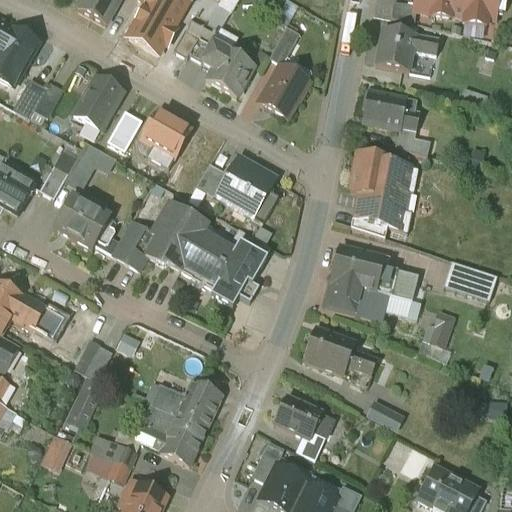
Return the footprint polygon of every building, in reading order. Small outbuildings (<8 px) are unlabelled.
[(85,0),(86,0),(77,14),(105,30),(122,0),(85,0)] [(139,0),(140,0),(137,7),(146,12),(128,42),(158,59),(175,27),(159,18),(169,0),(139,0)] [(218,9),(203,0),(191,20),(195,22),(207,29),(217,11),(218,9)] [(202,0),(203,0),(218,9),(223,0),(202,0)] [(416,0),(415,11),(414,17),(416,17),(431,19),(431,21),(449,23),(450,22),(465,24),(464,29),(486,32),(487,26),(494,27),(496,0),(416,0)] [(415,11),(393,8),(390,25),(414,30),(416,17),(414,17),(415,11)] [(229,18),(217,11),(207,29),(219,36),(229,18)] [(186,36),(186,37),(198,44),(207,29),(195,22),(186,36)] [(11,35),(0,28),(0,53),(1,54),(13,35),(11,34),(11,35)] [(219,36),(207,29),(198,44),(210,51),(219,36)] [(286,33),(269,64),(282,71),(300,40),(286,33)] [(416,41),(382,34),(375,72),(409,79),(413,58),(416,42),(416,41)] [(38,49),(13,35),(1,54),(0,56),(0,85),(7,89),(14,78),(20,81),(38,49)] [(185,36),(173,57),(187,65),(189,61),(198,44),(186,37),(186,36),(185,36)] [(236,46),(219,36),(210,51),(211,52),(202,69),(212,75),(205,87),(236,104),(253,73),(229,59),(236,46)] [(438,47),(416,42),(413,58),(435,62),(438,47)] [(210,51),(198,44),(189,61),(202,69),(211,52),(210,51)] [(308,91),(278,75),(259,108),(287,124),(297,106),(299,107),(308,91)] [(124,98),(96,82),(74,120),(102,136),(124,98)] [(45,97),(33,117),(47,124),(63,96),(49,88),(45,97)] [(31,89),(15,117),(29,125),(33,117),(45,97),(31,89)] [(417,107),(370,98),(370,97),(368,97),(368,98),(365,97),(362,115),(365,116),(362,130),(363,131),(364,130),(399,138),(400,138),(401,135),(415,138),(419,119),(414,118),(417,107)] [(189,136),(158,118),(142,145),(153,152),(173,164),(189,136)] [(415,138),(401,135),(400,138),(399,138),(395,154),(426,163),(430,148),(414,145),(415,138)] [(116,166),(85,149),(68,180),(65,185),(82,194),(94,172),(109,180),(116,166)] [(173,164),(153,152),(147,162),(167,174),(173,164)] [(391,164),(357,158),(350,197),(360,199),(357,213),(380,218),(377,231),(387,234),(407,240),(411,218),(398,216),(402,197),(413,199),(417,175),(390,170),(391,164)] [(275,186),(238,164),(228,181),(218,197),(220,198),(216,204),(262,231),(277,205),(267,199),(275,186)] [(209,171),(197,193),(216,204),(220,198),(218,197),(228,181),(209,171)] [(0,210),(18,221),(34,192),(0,172),(0,210)] [(53,172),(39,196),(53,205),(65,185),(68,180),(53,172)] [(109,224),(72,204),(55,233),(91,254),(109,224)] [(207,231),(168,209),(150,240),(158,244),(147,264),(162,272),(168,271),(180,277),(201,241),(207,231)] [(357,213),(355,213),(351,234),(385,246),(387,234),(377,231),(380,218),(357,213)] [(131,228),(112,261),(139,277),(147,264),(158,244),(150,240),(131,228)] [(269,254),(238,236),(231,248),(239,253),(240,251),(263,264),(269,254)] [(201,241),(180,277),(192,284),(192,286),(199,290),(201,289),(214,297),(212,302),(232,313),(246,287),(251,290),(265,265),(263,264),(240,251),(239,253),(235,260),(201,241)] [(380,264),(340,253),(331,287),(331,288),(330,291),(329,291),(326,302),(327,302),(324,315),(381,330),(384,319),(388,303),(389,301),(374,297),(377,289),(382,291),(386,275),(389,266),(380,264)] [(496,283),(451,268),(443,293),(488,308),(496,283)] [(389,301),(388,303),(411,308),(418,283),(386,275),(382,291),(377,289),(374,297),(389,301)] [(44,314),(0,289),(0,333),(4,336),(11,324),(31,336),(44,314)] [(388,303),(384,319),(416,327),(420,311),(411,308),(388,303)] [(438,319),(434,332),(435,333),(430,350),(443,355),(453,324),(438,319)] [(0,342),(4,336),(0,333),(0,376),(5,379),(18,356),(0,345),(0,342)] [(356,349),(314,334),(302,367),(343,382),(347,374),(353,357),(356,349)] [(90,345),(74,375),(84,381),(99,352),(100,350),(90,345)] [(443,355),(430,350),(425,361),(439,367),(443,355)] [(84,381),(84,382),(97,388),(112,359),(99,352),(84,381)] [(377,366),(353,357),(347,374),(354,377),(371,383),(377,366)] [(371,383),(354,377),(349,388),(366,394),(371,383)] [(81,383),(64,434),(86,441),(103,390),(81,383)] [(0,384),(0,406),(9,390),(0,384)] [(192,388),(184,405),(182,405),(181,405),(158,395),(160,391),(159,391),(149,412),(205,437),(221,402),(192,388)] [(323,419),(286,403),(273,432),(309,448),(314,438),(321,423),(323,419)] [(205,437),(149,412),(141,431),(167,443),(159,460),(188,473),(205,437)] [(395,424),(372,412),(366,424),(388,436),(395,424)] [(333,428),(321,423),(314,438),(326,444),(333,428)] [(167,443),(141,431),(135,445),(141,448),(140,450),(159,459),(159,460),(167,443)] [(135,445),(118,438),(113,450),(120,454),(135,460),(140,450),(141,448),(135,445)] [(59,478),(73,449),(53,440),(40,469),(59,478)] [(267,451),(251,483),(265,490),(275,471),(276,472),(282,459),(267,451)] [(135,460),(120,454),(114,468),(128,475),(135,460)] [(128,475),(114,468),(107,483),(121,489),(128,475)] [(276,472),(275,471),(265,490),(258,505),(271,511),(294,511),(305,490),(306,491),(308,487),(276,472)] [(452,483),(434,474),(418,506),(429,511),(469,511),(475,501),(477,496),(460,487),(459,488),(451,484),(452,483)] [(161,511),(165,504),(136,491),(135,493),(129,490),(122,506),(128,509),(126,511),(161,511)] [(306,491),(305,490),(294,511),(333,511),(337,506),(336,506),(306,491)] [(356,511),(361,502),(342,493),(336,506),(337,506),(333,511),(356,511)] [(475,501),(469,511),(483,511),(486,507),(475,501)]
